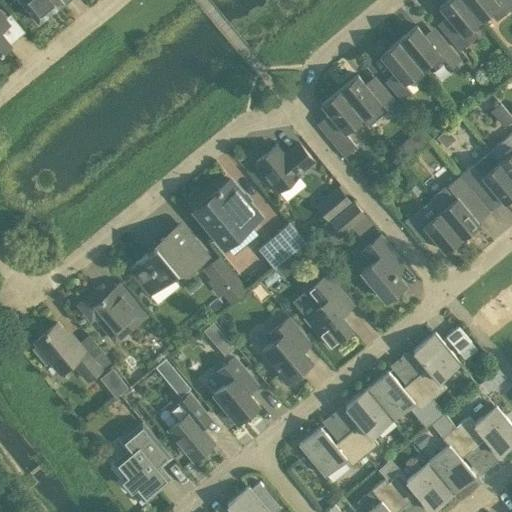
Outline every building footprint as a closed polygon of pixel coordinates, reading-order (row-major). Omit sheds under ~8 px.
[(21,0),(39,21),(63,1),(62,0),(21,0)] [(444,31),(460,50),(474,37),(475,31),(471,26),(480,19),(464,0),(445,0),(439,6),(453,24),(444,31)] [(464,0),(480,19),(489,11),(496,19),(511,6),(511,2),(510,0),(464,0)] [(0,31),(10,24),(0,11),(0,52),(11,44),(0,31)] [(430,43),(416,25),(398,40),(421,68),(429,61),(434,67),(443,59),(450,67),(460,60),(440,35),(430,43)] [(410,91),(403,82),(421,68),(398,40),(380,55),(394,72),(385,80),(400,99),(410,91)] [(371,91),(357,74),(339,89),(362,116),(371,109),(378,117),(396,102),(381,84),(371,91)] [(356,146),(344,131),(362,116),(339,89),(321,104),(335,121),(326,129),(347,154),(356,146)] [(511,117),(501,104),(492,112),(504,127),(511,120),(511,117)] [(445,129),(436,136),(443,145),(453,138),(445,129)] [(511,131),(489,150),(499,161),(511,177),(511,131)] [(255,161),(278,190),(313,160),(299,143),(284,155),(275,145),(255,161)] [(511,194),(511,177),(499,161),(489,150),(472,164),(463,172),(481,193),(490,186),(503,202),(511,194)] [(447,186),(456,196),(439,210),(461,236),(478,222),(465,207),(474,199),(456,178),(447,186)] [(193,209),(224,246),(261,216),(230,179),(193,209)] [(415,184),(408,190),(414,197),(420,191),(415,184)] [(325,196),(329,201),(319,209),(328,220),(349,202),(337,187),(325,196)] [(359,235),(373,223),(355,202),(323,229),(334,242),(353,227),(359,235)] [(444,251),(461,236),(439,210),(422,224),(444,251)] [(418,219),(413,213),(404,221),(409,227),(418,219)] [(273,267),(305,240),(288,221),(257,248),(273,267)] [(394,271),(405,262),(392,246),(390,248),(380,235),(362,250),(372,262),(362,271),(364,274),(362,278),(368,285),(373,284),(385,299),(404,283),(394,271)] [(191,238),(166,258),(155,244),(127,268),(149,295),(177,272),(188,273),(207,257),(191,238)] [(231,299),(243,289),(217,258),(205,268),(213,278),(210,280),(220,292),(223,290),(231,299)] [(306,290),(318,306),(304,316),(329,346),(350,328),(335,307),(345,299),(326,274),(306,290)] [(95,291),(94,291),(93,291),(78,304),(90,319),(97,313),(104,322),(102,324),(112,337),(121,330),(123,332),(145,315),(123,288),(113,296),(109,291),(102,296),(98,292),(98,291),(96,291),(95,291)] [(301,350),(310,342),(289,316),(266,334),(271,341),(260,350),(286,381),(310,361),(301,350)] [(32,348),(45,362),(49,358),(59,371),(72,361),(87,379),(111,360),(89,334),(75,345),(56,322),(43,332),(45,334),(35,342),(37,344),(32,348)] [(458,326),(446,336),(458,351),(471,341),(458,326)] [(426,366),(414,376),(432,398),(445,387),(439,380),(460,362),(434,331),(412,349),(426,366)] [(215,345),(223,354),(233,346),(225,337),(215,345)] [(243,368),(233,357),(215,372),(224,383),(212,393),(236,422),(257,404),(234,376),(243,368)] [(105,378),(120,395),(133,384),(118,367),(105,378)] [(505,376),(498,367),(489,374),(496,383),(505,376)] [(418,409),(432,398),(414,376),(401,387),(387,370),(366,387),(392,419),(412,402),(418,409)] [(178,391),(187,383),(180,374),(170,381),(178,391)] [(371,436),(392,419),(366,387),(344,405),(358,422),(346,433),(364,454),(377,443),(371,436)] [(200,427),(210,419),(188,393),(167,409),(177,421),(167,428),(176,439),(173,441),(181,450),(184,448),(192,458),(212,442),(200,427)] [(111,403),(115,413),(132,406),(127,395),(111,403)] [(468,414),(454,426),(472,447),(485,437),(499,454),(511,443),(511,425),(495,404),(474,422),(468,414)] [(460,457),(472,447),(454,426),(443,412),(430,423),(447,444),(427,461),(452,492),(474,474),(460,457)] [(133,486),(143,499),(168,478),(144,448),(155,439),(141,423),(120,440),(128,450),(113,462),(126,478),(124,480),(130,488),(133,486)] [(350,465),(364,454),(346,433),(334,443),(320,426),(297,444),(323,475),(344,458),(350,465)] [(483,439),(471,448),(488,469),(499,460),(483,439)] [(431,510),(452,492),(427,461),(406,478),(400,471),(387,481),(384,477),(383,478),(404,503),(417,493),(431,510)] [(393,511),(404,503),(383,478),(370,488),(379,500),(364,511),(393,511)] [(233,511),(269,511),(248,485),(226,503),(233,511)]
